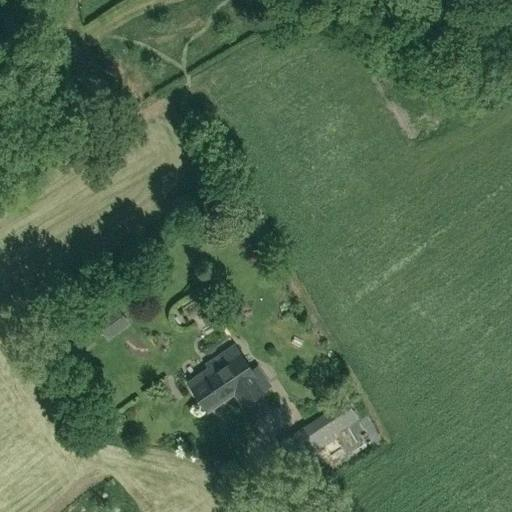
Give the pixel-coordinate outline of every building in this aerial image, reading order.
[(198,305),(216,325),(227,316),(208,295),(198,305)] [(114,311),(95,326),(102,335),(121,321),(114,311)] [(74,343),(60,353),(74,373),(89,362),(74,343)] [(249,371),(232,345),(208,361),(212,368),(188,384),(206,410),(238,388),(246,400),(264,387),(257,378),(251,382),(245,374),(249,371)] [(357,418),(346,401),(306,426),(320,448),(335,438),(333,434),(357,418)]
